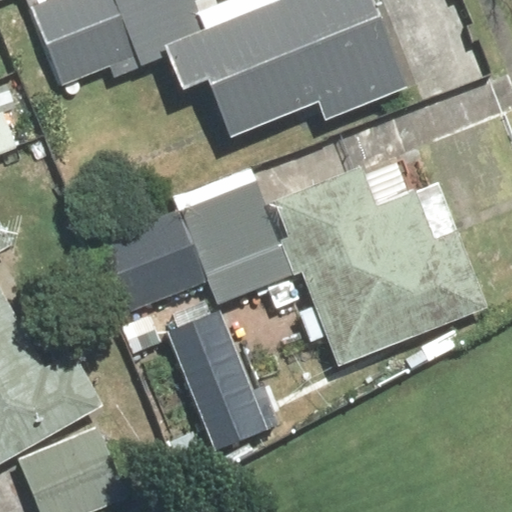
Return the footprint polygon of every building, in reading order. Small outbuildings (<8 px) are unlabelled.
[(400,92),(363,0),(271,0),(273,5),(152,53),(169,97),(197,86),(220,142),(311,106),(318,125),(400,92)] [(0,164),(26,153),(9,114),(0,118),(0,164)] [(265,206),(330,372),(483,314),(452,232),(427,242),(409,194),(369,209),(355,171),(265,206)] [(0,238),(0,469),(101,413),(70,358),(39,375),(0,305),(0,252),(6,249),(0,238)] [(236,313),(173,339),(224,460),(287,434),(236,313)] [(106,430),(25,467),(45,511),(110,511),(138,500),(106,430)]
